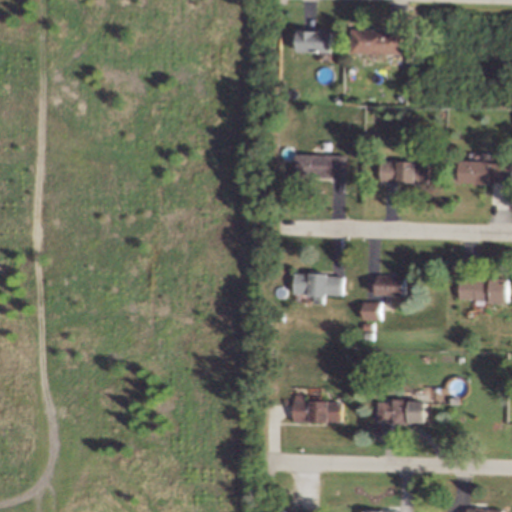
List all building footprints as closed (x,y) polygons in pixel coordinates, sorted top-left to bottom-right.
[(356,27),(356,53),(395,54),(396,28),(356,27)] [(295,30),(296,55),(334,57),(336,31),(295,30)] [(300,151),(301,177),(340,178),(341,152),(300,151)] [(386,157),(387,183),(425,184),(427,159),(386,157)] [(469,158),(469,184),(508,185),(510,160),(469,158)] [(297,272),(298,298),(336,299),(338,274),(297,272)] [(373,275),(373,301),(412,302),(414,277),(373,275)] [(463,276),(464,302),(502,303),(504,278),(463,276)] [(384,301),(365,301),(365,318),(384,318),(384,301)] [(381,397),(381,423),(420,424),(422,399),(381,397)] [(296,399),(297,425),(336,426),(337,401),(296,399)]
